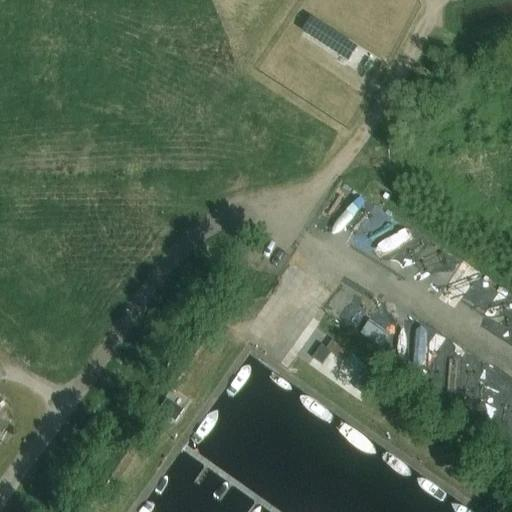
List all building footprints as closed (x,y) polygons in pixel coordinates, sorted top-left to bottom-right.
[(368,54),(324,26),(316,37),(361,66),(368,54)] [(377,187),(369,207),(377,210),(385,190),(377,187)] [(386,346),(413,311),(402,303),(386,324),(376,318),(366,331),(386,346)] [(313,360),(322,366),(331,354),(322,347),(313,360)] [(451,384),(468,392),(486,356),(470,348),(451,384)] [(370,370),(356,390),(365,396),(379,376),(370,370)] [(160,410),(167,416),(173,406),(166,401),(160,410)]
